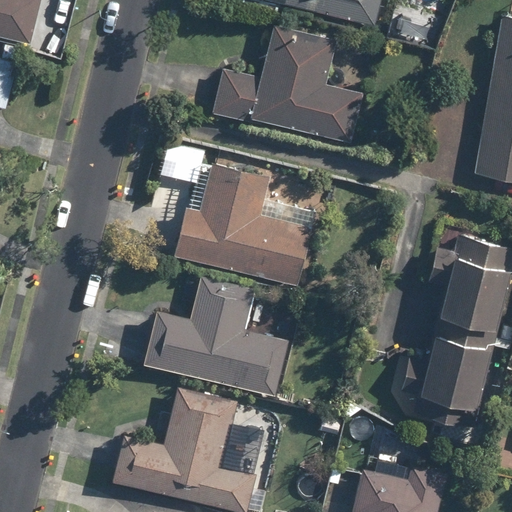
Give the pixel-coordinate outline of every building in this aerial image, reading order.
[(0,0),(0,36),(27,42),(35,0),(0,0)] [(378,0),(267,0),(373,23),(378,0)] [(511,177),(511,15),(499,13),(472,170),(511,177)] [(269,19),(258,67),(220,59),(208,111),(350,142),(362,90),(324,82),(335,34),(269,19)] [(0,46),(0,108),(4,109),(16,46),(1,43),(0,46)] [(160,219),(172,222),(164,253),(296,283),(313,207),(263,196),(269,173),(199,158),(201,148),(163,139),(156,172),(182,178),(176,202),(165,200),(160,219)] [(511,243),(454,229),(450,247),(432,243),(423,279),(441,283),(423,357),(405,352),(396,388),(415,392),(411,408),(410,413),(465,426),(471,428),(511,258),(511,243)] [(195,273),(185,316),(154,308),(141,363),(273,395),(286,340),(241,329),(251,287),(195,273)] [(173,382),(160,440),(117,430),(105,480),(245,511),(254,471),(218,462),(233,395),(173,382)] [(436,511),(446,473),(408,464),(406,475),(391,472),(393,462),(359,454),(345,511),(436,511)]
